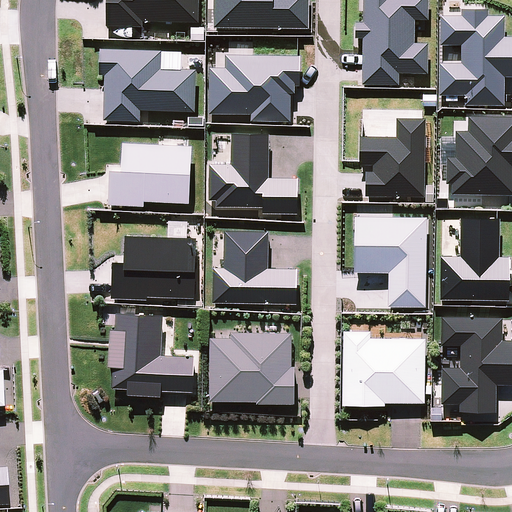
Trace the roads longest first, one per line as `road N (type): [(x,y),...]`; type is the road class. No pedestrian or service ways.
road 1 (residential): [(329,0),(320,461)]
road 2 (residential): [(63,451),(42,0)]
road 3 (residential): [(320,461),(63,451)]
road 4 (residential): [(511,465),(320,461)]
